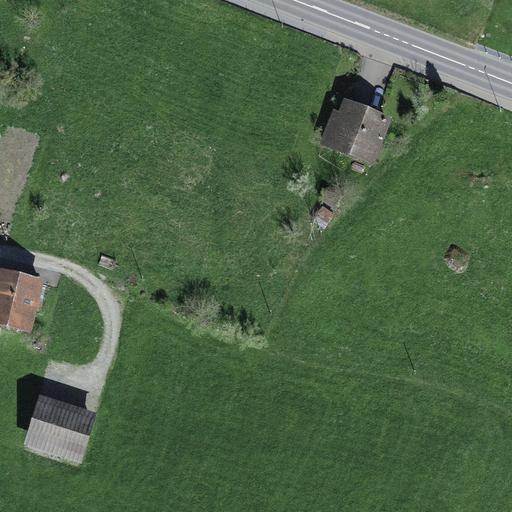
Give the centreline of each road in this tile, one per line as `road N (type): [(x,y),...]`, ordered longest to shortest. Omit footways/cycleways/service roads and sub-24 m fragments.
road 1 (primary): [(511,83),(291,0)]
road 2 (track): [(0,251),(66,268),(107,303),(113,326),(88,406)]
